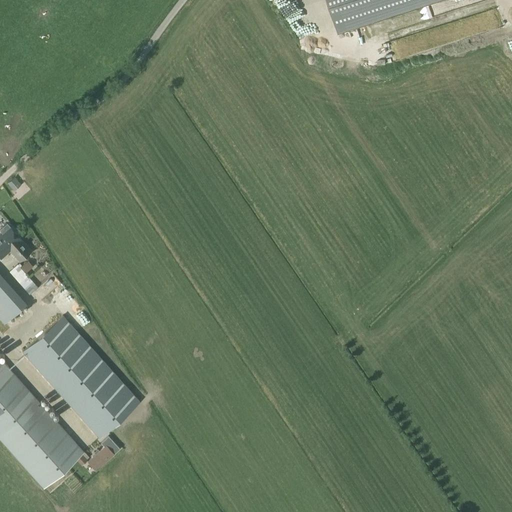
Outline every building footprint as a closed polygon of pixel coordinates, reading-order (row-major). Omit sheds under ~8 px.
[(328,0),(339,31),(434,0),(328,0)] [(14,177),(7,183),(13,191),(21,185),(14,177)] [(0,232),(1,233),(0,233),(0,258),(0,259),(10,251),(19,262),(31,251),(6,224),(0,229),(0,232)] [(29,261),(22,267),(27,273),(34,267),(29,261)] [(0,275),(0,319),(4,324),(26,304),(0,275)] [(139,401),(62,315),(22,351),(98,437),(139,401)] [(0,358),(0,438),(44,487),(75,460),(81,454),(84,451),(0,358)] [(115,454),(107,445),(89,461),(97,470),(115,454)] [(87,461),(81,454),(75,460),(81,467),(87,461)]
